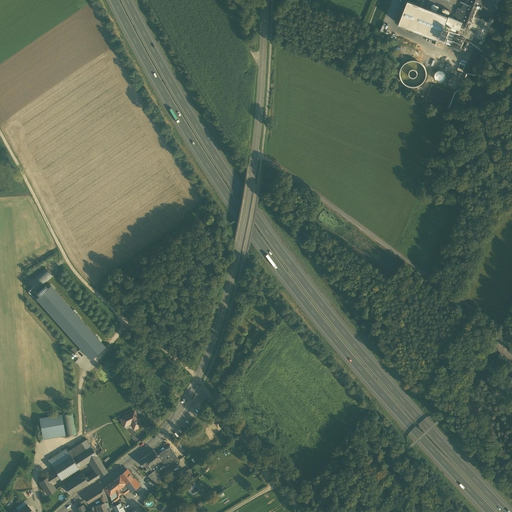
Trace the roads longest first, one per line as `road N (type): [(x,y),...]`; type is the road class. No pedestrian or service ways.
road 1 (motorway): [(505,511),(276,247),(126,0)]
road 2 (motorway): [(113,0),(266,252),(489,511)]
road 3 (track): [(0,129),(73,270),(197,377)]
road 4 (unclassified): [(502,331),(255,150)]
road 5 (secondary): [(197,377),(224,303),(255,150)]
road 6 (secondary): [(72,501),(147,446),(197,377)]
road 7 (unclassified): [(197,377),(302,511)]
road 8 (secondary): [(255,150),(266,0)]
road 9 (track): [(463,301),(511,185)]
